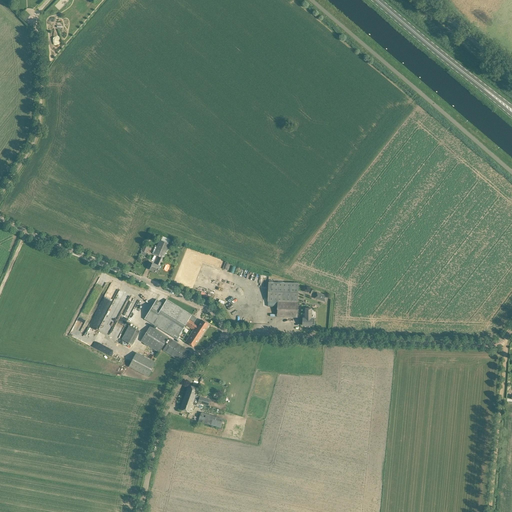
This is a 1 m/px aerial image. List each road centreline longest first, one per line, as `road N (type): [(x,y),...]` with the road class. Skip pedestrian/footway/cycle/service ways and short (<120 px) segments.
road 1 (unclassified): [(225,338),(488,344),(511,329)]
road 2 (unclassified): [(511,172),(310,0)]
road 3 (unclassified): [(225,338),(203,305),(0,220)]
road 4 (unclassified): [(0,195),(36,135),(34,25),(48,0)]
road 5 (unclassified): [(139,511),(169,401),(191,365),(225,338)]
road 6 (primary): [(511,112),(377,0)]
road 7 (track): [(501,340),(487,511)]
